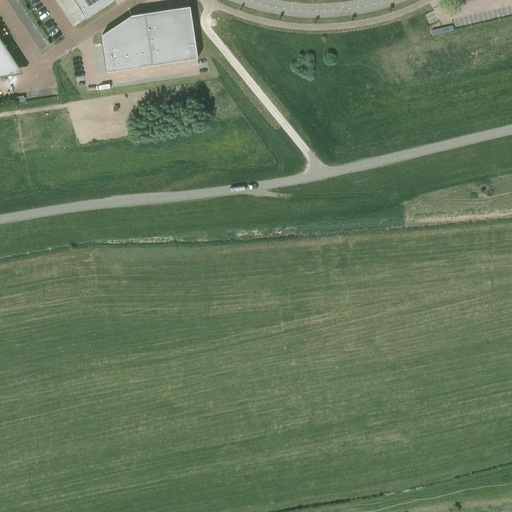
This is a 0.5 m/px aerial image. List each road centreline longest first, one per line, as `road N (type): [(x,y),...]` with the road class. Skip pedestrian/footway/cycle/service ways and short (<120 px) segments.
road 1 (unclassified): [(511,131),(234,190),(0,221)]
road 2 (unclassified): [(246,0),(317,11),(388,0)]
